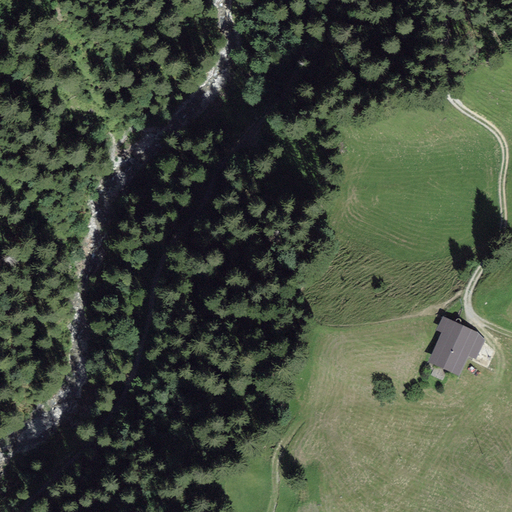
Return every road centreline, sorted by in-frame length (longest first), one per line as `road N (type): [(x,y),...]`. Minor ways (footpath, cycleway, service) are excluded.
road 1 (track): [(310,0),(293,75),(257,130),(223,158),(159,267),(129,386),(91,442),(24,511)]
road 2 (track): [(443,0),(448,96),(491,127),(505,152),(501,232),(468,305),(476,320),(511,333)]
